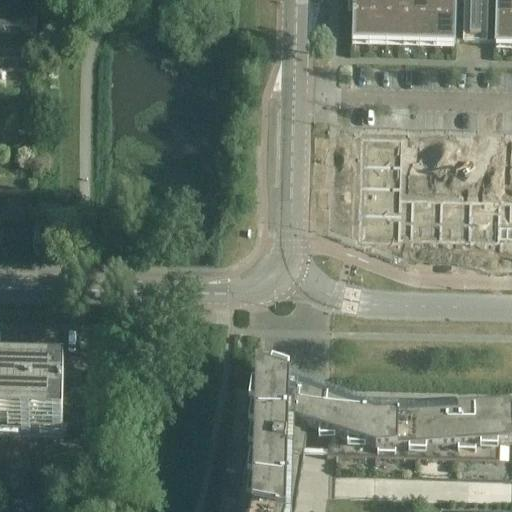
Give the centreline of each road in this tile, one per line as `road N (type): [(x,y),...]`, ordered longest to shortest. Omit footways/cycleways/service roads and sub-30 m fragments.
road 1 (unclassified): [(277,274),(231,295),(0,293)]
road 2 (unclassified): [(511,308),(348,302),(277,274)]
road 3 (residential): [(292,107),(511,109)]
road 4 (unclassified): [(292,107),(287,245),(277,274)]
